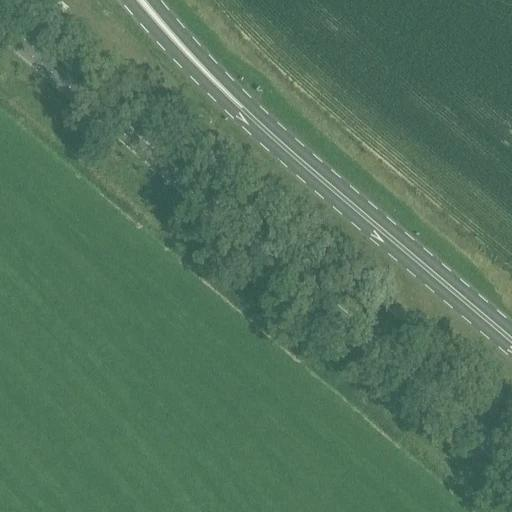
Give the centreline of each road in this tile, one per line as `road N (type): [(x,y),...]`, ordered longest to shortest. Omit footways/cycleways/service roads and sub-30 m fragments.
road 1 (primary): [(511,340),(241,109)]
road 2 (primary): [(126,0),(220,100),(241,109)]
road 3 (primary): [(241,109),(152,0)]
